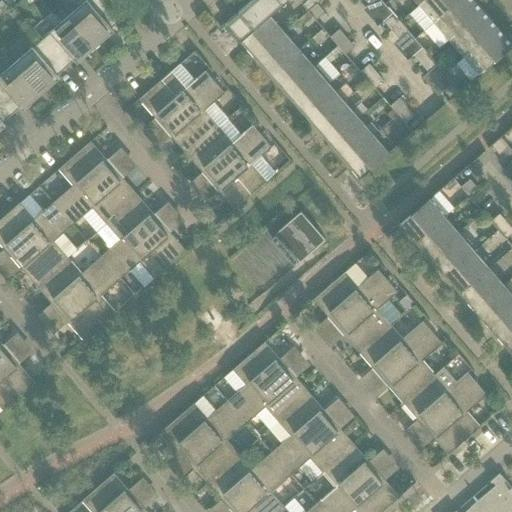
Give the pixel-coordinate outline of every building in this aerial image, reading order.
[(121,20),(102,0),(88,0),(87,1),(86,0),(68,16),(95,47),(114,31),(111,29),(121,20)] [(252,0),(225,24),(240,41),(270,15),(287,0),(252,0)] [(425,0),(418,6),(409,14),(424,31),(433,23),(460,0),(425,0)] [(460,0),(433,23),(448,41),(483,10),(473,0),(460,0)] [(3,2),(0,4),(0,15),(8,9),(3,2)] [(308,11),(316,20),(324,13),(317,4),(308,11)] [(448,41),(463,58),(498,28),(483,10),(448,41)] [(392,14),(383,22),(391,30),(399,23),(400,22),(392,13),(392,14)] [(240,41),(255,58),(285,33),(270,15),(240,41)] [(42,40),(66,68),(74,61),(77,63),(95,47),(68,16),(49,32),(50,33),(42,40)] [(399,23),(391,30),(398,39),(407,32),(408,31),(400,22),(399,23)] [(511,43),(498,28),(463,58),(479,76),(511,46),(511,43)] [(331,37),(330,37),(338,46),(339,46),(347,39),(339,30),(335,33),(331,37)] [(255,58),(270,76),(300,50),(285,33),(255,58)] [(339,46),(338,46),(345,55),(346,54),(354,47),(347,39),(339,46)] [(14,63),(14,64),(39,92),(41,95),(59,79),(57,76),(66,68),(42,40),(33,48),(32,47),(14,63)] [(431,46),(425,51),(430,57),(436,52),(431,46)] [(413,56),(421,65),(430,57),(425,51),(422,48),(413,56)] [(270,76),(285,93),(315,67),(300,50),(270,76)] [(429,57),(421,65),(428,73),(437,66),(438,65),(430,57),(429,57)] [(39,92),(14,64),(14,63),(0,74),(0,102),(11,115),(20,108),(22,111),(41,95),(39,92)] [(361,71),(360,71),(368,81),(369,80),(377,73),(369,64),(361,71)] [(285,93),(300,110),(330,84),(315,67),(285,93)] [(168,74),(139,100),(142,98),(165,124),(162,127),(163,127),(214,83),(205,72),(185,89),(171,72),(168,74)] [(369,80),(368,81),(375,89),(376,89),(384,82),(377,73),(369,80)] [(451,83),(443,90),(451,100),(460,92),(452,82),(451,83)] [(186,154),(187,154),(218,127),(204,111),(224,93),(214,83),(163,127),(163,128),(166,125),(189,151),(186,154)] [(300,110),(315,127),(345,101),(330,84),(300,110)] [(391,106),(390,106),(398,115),(399,115),(407,108),(399,99),(391,106)] [(315,127),(330,145),(360,119),(345,101),(315,127)] [(11,115),(0,102),(0,130),(5,126),(3,123),(11,115)] [(399,115),(398,115),(405,124),(406,123),(414,116),(407,108),(399,115)] [(330,145),(345,162),(374,136),(360,119),(330,145)] [(210,181),(210,182),(262,137),(252,126),(232,143),(218,127),(187,154),(187,155),(190,152),(213,178),(210,181)] [(374,136),(345,162),(360,179),(389,153),(374,136)] [(262,137),(210,182),(211,182),(214,180),(237,206),(234,209),(266,182),(251,165),(271,148),(262,137)] [(500,137),(491,145),(499,154),(508,147),(500,137)] [(73,186),(54,203),(63,214),(115,169),(114,168),(111,171),(88,145),(91,142),(91,141),(59,169),(73,186)] [(115,169),(63,214),(73,224),(92,208),(106,224),(138,196),(135,198),(112,172),(115,170),(115,169)] [(461,187),(468,196),(477,188),(470,179),(461,187)] [(477,188),(468,196),(476,205),(485,197),(477,188)] [(429,199),(400,225),(415,242),(437,223),(445,216),(454,208),(439,190),(429,199)] [(101,257),(111,268),(162,223),(161,223),(158,225),(136,199),(139,197),(138,196),(106,224),(121,240),(101,257)] [(20,203),(0,220),(0,238),(14,255),(11,258),(12,258),(63,214),(54,203),(34,220),(20,203)] [(272,225),(238,255),(238,256),(267,289),(268,290),(300,262),(318,246),(325,240),(324,238),(302,213),(301,211),(277,232),(272,225)] [(35,285),(36,286),(67,258),(53,242),(73,224),(63,214),(12,258),(13,259),(16,256),(38,282),(35,285)] [(491,222),(498,230),(507,222),(500,214),(491,222)] [(415,242),(430,259),(459,233),(445,216),(415,242)] [(511,227),(507,222),(498,230),(506,239),(511,233),(511,227)] [(162,223),(111,268),(120,279),(139,262),(154,279),(202,237),(201,237),(182,253),(159,227),(162,224),(162,223)] [(430,259),(445,276),(474,251),(459,233),(430,259)] [(445,276),(460,294),(489,268),(474,251),(445,276)] [(59,312),(59,313),(111,268),(101,257),(81,274),(67,258),(36,286),(39,284),(62,309),(59,312)] [(111,268),(59,313),(60,313),(63,311),(86,337),(83,340),(115,313),(100,296),(120,279),(111,268)] [(460,294),(475,311),(504,285),(489,268),(460,294)] [(316,297),(313,300),(313,301),(317,298),(335,320),(338,323),(335,326),(336,326),(387,281),(378,270),(358,288),(345,272),(335,280),(316,297)] [(357,351),(358,352),(390,324),(377,309),(397,292),(387,281),(336,326),(336,327),(339,324),(360,349),(357,351)] [(475,311),(489,328),(511,308),(511,293),(504,285),(475,311)] [(511,308),(489,328),(504,345),(511,338),(511,308)] [(380,377),(380,378),(432,333),(422,322),(403,339),(390,324),(358,352),(359,352),(362,350),(383,374),(380,377)] [(402,402),(403,403),(434,376),(422,361),(441,344),(432,333),(380,378),(381,378),(384,375),(405,400),(402,402)] [(246,385),(227,402),(236,412),(288,368),(287,367),(284,370),(262,345),(265,342),(233,369),(246,385)] [(0,364),(11,355),(10,354),(7,356),(0,348),(0,364)] [(11,355),(0,364),(0,406),(3,410),(35,382),(32,384),(8,358),(11,355)] [(288,368),(236,412),(246,423),(265,407),(278,421),(292,409),(310,394),(309,393),(306,396),(285,371),(288,369),(288,368)] [(434,376),(403,403),(403,404),(406,401),(413,409),(427,426),(424,428),(425,429),(448,409),(476,384),(467,373),(456,382),(443,368),(434,376)] [(476,384),(425,429),(428,427),(450,452),(447,454),(448,455),(479,427),(466,412),(486,395),(476,384)] [(272,453),(281,464),(332,419),(329,421),(307,397),(310,394),(292,409),(278,421),(291,436),(272,453)] [(327,406),(341,426),(354,417),(341,397),(327,406)] [(187,409),(162,431),(163,432),(166,429),(187,454),(184,457),(185,457),(236,412),(227,402),(207,419),(194,403),(187,409)] [(207,482),(207,483),(239,455),(226,441),(246,423),(236,412),(185,457),(185,458),(188,455),(210,480),(207,482)] [(332,419),(281,464),(290,475),(310,458),(323,473),(354,445),(354,444),(351,447),(330,423),(333,420),(332,419)] [(316,504),(322,511),(329,511),(377,471),(376,470),(373,473),(352,448),(355,446),(354,445),(323,473),(335,487),(335,488),(316,504)] [(229,508),(229,509),(281,464),(272,453),(252,470),(239,455),(207,483),(208,484),(211,481),(232,505),(229,508)] [(277,511),(283,507),(271,492),(290,475),(281,464),(229,509),(230,509),(233,507),(237,511),(277,511)] [(377,471),(329,511),(351,511),(354,509),(356,511),(382,511),(399,497),(399,496),(396,499),(374,474),(377,471)] [(121,511),(137,499),(136,499),(133,501),(111,476),(114,474),(114,473),(82,501),(92,511),(121,511)] [(495,485),(477,502),(485,511),(511,511),(511,488),(511,487),(511,488),(499,474),(490,482),(491,483),(492,482),(495,485)] [(137,499),(121,511),(142,511),(134,503),(137,500),(137,499)] [(456,511),(455,511),(485,511),(477,502),(464,511),(456,511)]
